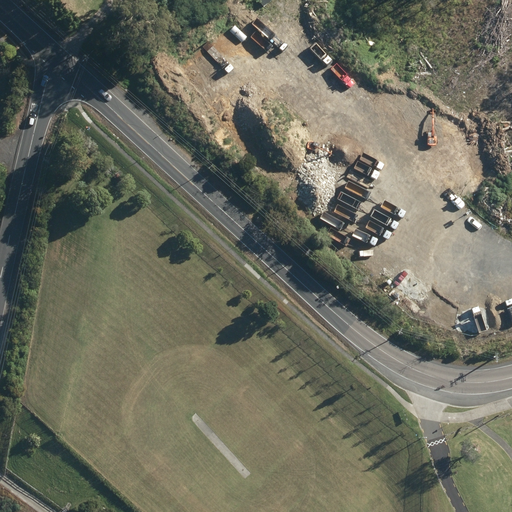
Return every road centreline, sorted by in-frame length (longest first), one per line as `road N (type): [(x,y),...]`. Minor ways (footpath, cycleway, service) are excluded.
road 1 (tertiary): [(511,376),(468,382),(415,370),(60,60)]
road 2 (tertiary): [(60,60),(49,72),(0,277)]
